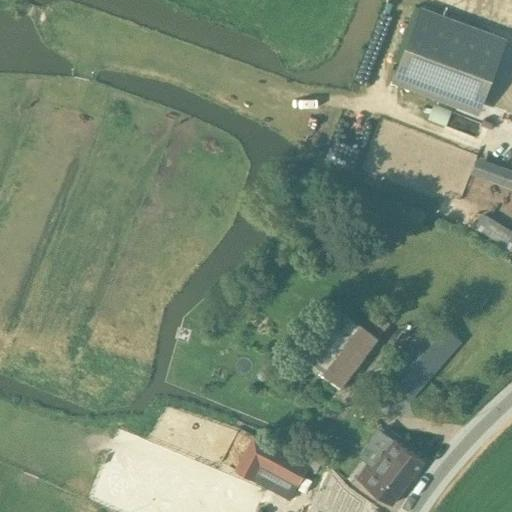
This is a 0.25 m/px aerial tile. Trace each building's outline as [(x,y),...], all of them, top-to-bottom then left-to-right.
[(392,84),(480,116),(508,39),(420,6),(392,84)] [(434,106),(430,120),(450,127),(454,113),(434,106)] [(453,115),(451,131),(479,136),(481,120),(453,115)] [(481,182),(511,190),(511,167),(479,159),(467,202),(475,204),(481,182)] [(379,229),(385,212),(356,202),(350,218),(379,229)] [(493,236),(511,247),(511,207),(510,206),(493,236)] [(342,388),(390,323),(371,309),(359,326),(331,304),(292,355),(342,388)] [(428,317),(378,377),(410,403),(428,382),(460,343),(428,317)] [(260,465),(298,485),(309,465),(254,435),(235,471),(252,480),(260,465)] [(394,439),(375,464),(372,468),(367,464),(356,479),(392,505),(424,461),(394,439)] [(386,511),(324,484),(311,511),(386,511)]
